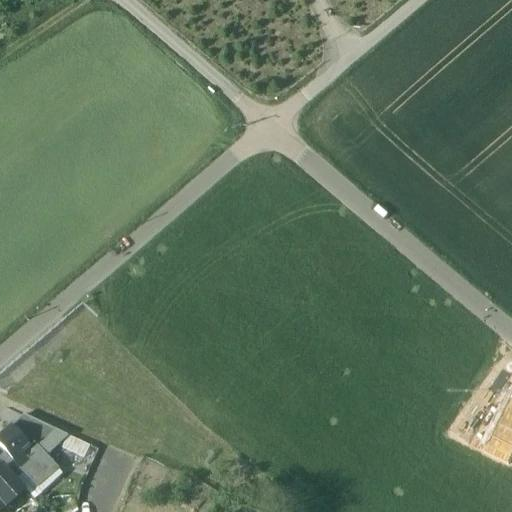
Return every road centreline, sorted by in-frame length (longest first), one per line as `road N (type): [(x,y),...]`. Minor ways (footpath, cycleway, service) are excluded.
road 1 (residential): [(136,244),(330,407),(444,271)]
road 2 (residential): [(444,271),(272,126)]
road 3 (residential): [(272,126),(123,0)]
road 4 (residential): [(136,244),(272,126)]
road 5 (residential): [(0,362),(136,244)]
